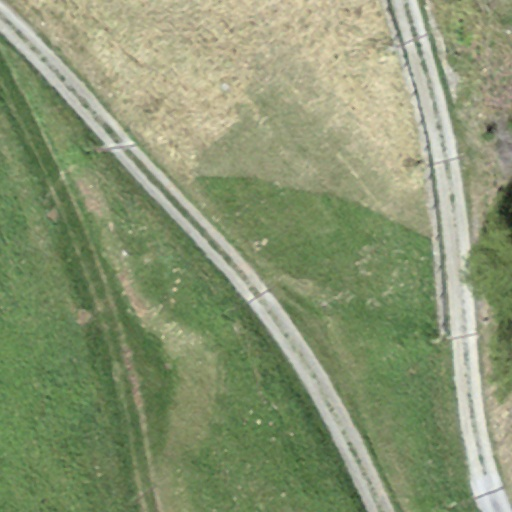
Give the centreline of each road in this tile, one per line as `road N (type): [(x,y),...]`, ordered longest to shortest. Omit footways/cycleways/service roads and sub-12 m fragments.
road 1 (track): [(384,511),(282,326),(0,12)]
road 2 (track): [(400,0),(440,132),(460,333),(501,511)]
road 3 (track): [(0,56),(86,245),(121,353),(155,511)]
